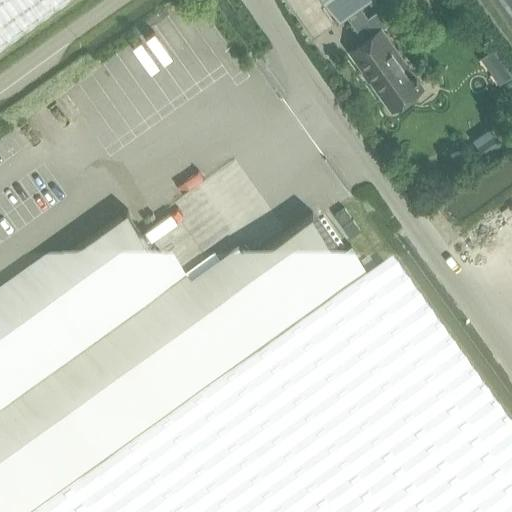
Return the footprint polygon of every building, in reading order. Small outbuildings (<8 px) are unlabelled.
[(0,0),(0,40),(55,0),(0,0)] [(325,0),(339,19),(365,0),(325,0)] [(367,38),(350,50),(391,107),(425,83),(383,25),(393,18),(383,5),(357,24),(367,38)] [(511,62),(499,44),(488,52),(506,78),(511,73),(511,62)] [(0,511),(50,511),(367,286),(350,263),(360,256),(352,245),(342,252),(313,212),(193,299),(127,208),(0,299),(0,511)] [(511,511),(511,437),(391,269),(367,286),(50,511),(511,511)]
